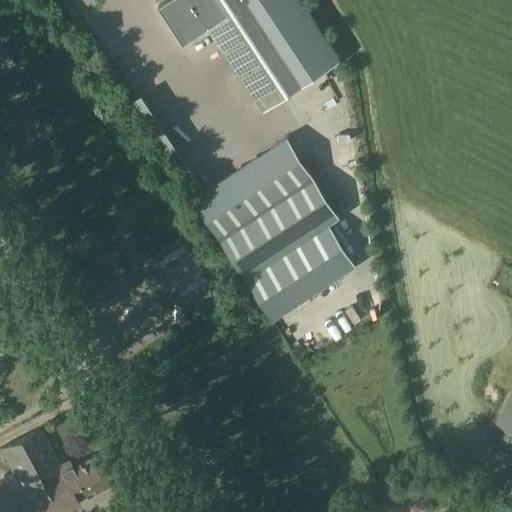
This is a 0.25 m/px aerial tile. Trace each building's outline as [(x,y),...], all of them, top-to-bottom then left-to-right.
[(187,0),(205,27),(209,25),(263,107),(338,57),(300,0),(187,0)] [(286,135),(194,196),(269,309),(274,316),(355,263),(327,222),(339,214),(313,175),(286,135)] [(511,428),(511,386),(494,418),(511,428)] [(58,464),(39,428),(0,448),(19,485),(0,494),(0,511),(49,511),(76,498),(58,464)] [(58,464),(76,498),(84,494),(88,497),(96,492),(96,487),(119,475),(105,450),(72,467),(68,459),(58,464)]
